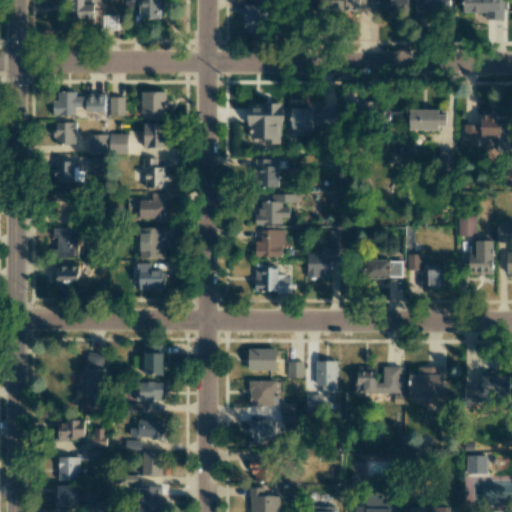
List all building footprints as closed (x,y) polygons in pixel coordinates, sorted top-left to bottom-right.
[(63,0),(63,2),(70,3),(70,18),(92,18),(92,0),(63,0)] [(160,18),(159,0),(130,0),(131,1),(139,1),(139,18),(160,18)] [(264,0),(247,0),(247,5),(244,5),(243,28),(268,29),(269,2),(265,2),(264,0)] [(365,0),(338,0),(338,9),(359,9),(359,2),(366,2),(365,0)] [(378,0),(378,9),(407,10),(407,0),(378,0)] [(424,0),(424,11),(449,11),(448,0),(424,0)] [(462,0),(462,12),(484,12),(485,19),(502,19),(502,0),(462,0)] [(140,113),(166,113),(166,91),(140,91),(140,113)] [(104,111),(104,94),(75,94),(75,92),(57,92),(57,99),(53,99),(52,115),(75,115),(75,107),(85,107),(85,111),(104,111)] [(124,116),(124,97),(109,97),(109,116),(124,116)] [(248,138),(263,139),(263,143),(278,144),(279,123),(282,123),(282,104),(249,103),(248,138)] [(313,131),(312,108),(291,108),(291,136),(304,135),(304,131),(313,131)] [(317,125),(337,125),(337,110),(317,110),(317,125)] [(409,129),(445,129),(445,110),(408,110),(409,129)] [(507,151),(507,117),(496,117),(496,112),(480,112),(480,125),(465,125),(465,145),(478,145),(478,137),(497,137),(497,145),(496,145),(496,151),(507,151)] [(54,122),(55,144),(76,144),(75,121),(54,122)] [(143,147),(165,148),(165,123),(143,123),(143,147)] [(127,154),(127,134),(109,133),(108,153),(127,154)] [(107,154),(107,134),(88,134),(88,154),(107,154)] [(453,151),(439,152),(439,167),(453,167),(453,151)] [(104,156),(92,156),(92,169),(104,169),(104,156)] [(156,158),(143,158),(143,187),(165,187),(165,167),(157,167),(156,158)] [(277,187),(278,159),(255,158),(254,186),(277,187)] [(74,161),(55,161),(55,182),(83,181),(83,169),(74,169),(74,161)] [(72,217),(72,192),(55,192),(54,217),(72,217)] [(165,193),(150,192),(150,200),(138,200),(138,221),(164,221),(165,193)] [(282,224),(282,217),(289,217),(289,204),(296,204),(296,194),(273,194),(273,201),(263,201),(263,208),(255,208),(255,224),(282,224)] [(457,236),(476,235),(475,214),(457,215),(457,236)] [(511,223),(496,223),(496,241),(511,241),(511,223)] [(52,228),(53,237),(55,237),(55,257),(77,257),(76,238),(85,238),(85,227),(52,228)] [(163,258),(162,238),(164,238),(164,228),(139,228),(139,258),(163,258)] [(283,256),(283,230),(260,229),(260,241),(255,241),(254,256),(283,256)] [(306,254),(306,278),(330,278),(330,262),(337,262),(337,230),(329,230),(329,247),(321,248),(321,254),(306,254)] [(467,273),(491,274),(492,242),(468,242),(467,273)] [(406,254),(406,270),(420,269),(420,254),(406,254)] [(401,278),(401,261),(366,260),(366,277),(401,278)] [(77,263),(56,262),(55,287),(77,288),(77,263)] [(138,290),(164,290),(164,270),(150,271),(149,263),(138,263),(138,290)] [(290,292),(290,277),(277,277),(278,268),(255,268),(254,291),(290,292)] [(427,286),(449,286),(448,269),(426,269),(427,286)] [(162,375),(163,345),(145,344),(144,375),(162,375)] [(276,370),(275,348),(246,349),(247,371),(276,370)] [(104,355),(86,354),(85,402),(102,402),(104,355)] [(336,390),(336,361),(316,360),(315,389),(336,390)] [(302,378),(303,362),(287,361),(287,377),(302,378)] [(376,366),(355,366),(355,392),(375,393),(376,366)] [(402,366),(381,366),(380,393),(390,393),(390,403),(401,403),(402,366)] [(408,398),(443,398),(443,367),(417,367),(417,374),(408,374),(408,398)] [(510,376),(492,376),(492,371),(481,371),(481,385),(464,385),(463,400),(480,401),(480,395),(509,396),(510,376)] [(275,380),(249,381),(249,406),(276,405),(275,380)] [(161,381),(135,382),(136,401),(162,400),(161,381)] [(322,394),(305,395),(305,413),(322,412),(322,394)] [(294,413),(293,403),(279,403),(279,413),(294,413)] [(84,438),(83,420),(57,420),(57,439),(84,438)] [(129,428),(129,438),(162,438),(162,420),(137,420),(137,428),(129,428)] [(249,420),(249,444),(262,444),(262,439),(275,439),(275,420),(249,420)] [(105,447),(105,428),(92,428),(91,447),(105,447)] [(139,440),(125,440),(125,449),(140,448),(139,440)] [(161,476),(162,452),(142,452),(141,475),(161,476)] [(78,457),(57,457),(57,480),(78,480),(78,457)] [(252,482),(272,481),(271,459),(251,460),(252,482)] [(467,462),(469,476),(487,473),(485,459),(467,462)] [(77,485),(54,486),(54,506),(78,506),(77,485)] [(159,511),(160,486),(140,486),(139,511),(159,511)] [(264,488),(250,487),(249,511),(279,511),(279,496),(264,496),(264,488)] [(399,511),(399,503),(382,503),(382,495),(365,495),(365,503),(354,503),(353,511),(399,511)] [(106,511),(106,501),(88,501),(88,511),(106,511)]
